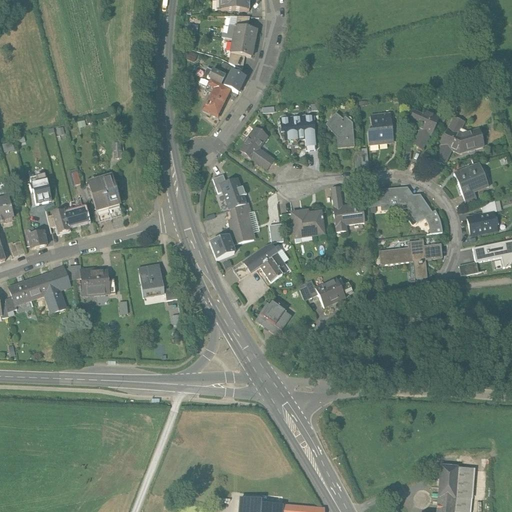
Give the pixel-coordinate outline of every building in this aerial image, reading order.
[(219,0),(219,14),(250,14),(250,5),(247,5),(248,1),(251,1),(252,0),(219,0)] [(235,29),(248,31),(249,19),(237,19),(235,29)] [(248,31),(235,29),(232,42),(256,46),(258,33),(248,31)] [(256,46),(232,42),(230,56),(245,59),(253,61),(256,46)] [(198,57),(188,53),(185,60),(195,64),(198,57)] [(245,59),(230,56),(228,65),(242,72),(245,59)] [(208,70),(202,82),(221,90),(225,79),(208,70)] [(232,74),(224,91),(231,95),(238,97),(246,80),(232,74)] [(221,90),(202,82),(199,87),(206,90),(204,94),(211,97),(203,113),(219,121),(231,95),(224,91),(221,90)] [(422,117),(414,114),(407,128),(420,134),(413,148),(423,153),(430,138),(431,139),(440,120),(424,113),(422,117)] [(343,123),(336,117),(326,128),(337,141),(338,151),(354,149),(352,126),(345,120),(343,123)] [(368,129),(370,148),(393,146),(390,117),(370,119),(371,128),(368,129)] [(314,118),(280,121),(281,138),(284,138),(285,144),(288,144),(288,149),(298,148),(298,143),(305,142),(306,152),(316,151),(314,118)] [(465,125),(453,119),(433,163),(445,169),(452,154),(459,157),(483,151),(478,132),(466,135),(462,132),(465,125)] [(269,140),(254,129),(237,153),(266,174),(274,162),(260,152),(269,140)] [(34,159),(44,156),(42,149),(32,151),(34,159)] [(411,149),(403,149),(402,162),(410,163),(411,149)] [(360,152),(360,159),(361,170),(368,169),(367,151),(360,152)] [(479,167),(453,177),(465,208),(477,203),(475,198),(489,192),(479,167)] [(219,170),(214,175),(220,182),(225,177),(219,170)] [(77,171),(68,174),(72,188),(81,186),(77,171)] [(99,183),(109,214),(121,211),(112,179),(99,183)] [(99,183),(87,187),(96,218),(109,214),(99,183)] [(220,189),(229,212),(249,205),(251,205),(248,197),(245,186),(239,188),(237,183),(220,189)] [(0,229),(13,226),(2,185),(0,185),(0,229)] [(408,191),(379,193),(380,195),(381,209),(381,214),(407,212),(417,227),(420,225),(430,238),(443,237),(442,232),(423,198),(413,199),(408,191)] [(260,192),(248,197),(251,205),(263,199),(260,192)] [(381,209),(380,195),(368,196),(370,210),(381,209)] [(342,198),(331,199),(336,236),(347,235),(346,229),(364,226),(361,207),(343,209),(342,198)] [(33,201),(35,210),(37,210),(44,209),(41,199),(33,201)] [(73,210),(63,213),(63,214),(69,233),(88,228),(80,201),(71,204),(73,210)] [(249,205),(229,212),(231,221),(227,223),(233,239),(236,248),(256,242),(249,216),(251,215),(249,205)] [(30,235),(42,232),(39,216),(37,210),(35,210),(25,213),(30,235)] [(121,211),(109,214),(111,221),(123,217),(121,211)] [(308,213),(291,215),(294,243),(325,239),(322,214),(308,216),(308,213)] [(42,232),(43,237),(50,235),(49,230),(46,219),(45,214),(39,216),(42,232)] [(63,214),(52,218),(55,229),(58,240),(70,237),(69,233),(63,214)] [(98,225),(111,221),(109,214),(96,218),(98,225)] [(467,220),(470,238),(496,234),(493,216),(467,220)] [(55,229),(52,218),(46,219),(49,230),(55,229)] [(42,232),(30,235),(30,237),(27,238),(30,254),(46,250),(43,237),(42,232)] [(228,238),(210,244),(217,263),(234,257),(232,250),(228,241),(228,238)] [(20,244),(9,248),(13,259),(24,255),(20,244)] [(408,251),(379,254),(380,269),(413,266),(415,283),(427,282),(425,264),(442,263),(441,248),(424,249),(423,244),(407,246),(408,251)] [(511,245),(470,254),(472,267),(499,262),(501,273),(511,270),(511,263),(511,259),(511,245)] [(265,252),(243,267),(248,276),(250,279),(261,272),(271,286),(283,278),(272,263),(278,258),(273,250),(265,252)] [(286,268),(278,258),(272,263),(283,278),(288,274),(284,269),(286,268)] [(159,267),(138,270),(143,301),(164,298),(163,293),(159,267)] [(248,276),(243,267),(234,273),(239,282),(248,276)] [(51,275),(7,290),(10,300),(14,311),(43,301),(49,318),(67,312),(61,294),(71,290),(68,283),(64,270),(63,268),(50,272),(51,275)] [(80,268),(64,270),(68,283),(81,282),(80,273),(80,268)] [(457,270),(459,281),(468,279),(466,268),(457,270)] [(94,271),(80,273),(81,282),(83,301),(109,298),(109,297),(108,284),(107,273),(94,274),(94,271)] [(337,281),(315,291),(318,297),(324,311),(346,302),(344,298),(341,291),(337,281)] [(318,297),(315,291),(311,283),(305,286),(306,289),(311,300),(318,297)] [(349,287),(341,291),(344,298),(353,294),(349,287)] [(311,300),(306,289),(299,292),(304,304),(312,301),(311,300)] [(174,291),(163,293),(164,298),(165,303),(176,301),(174,291)] [(14,311),(10,300),(5,302),(5,307),(7,316),(15,313),(14,311)] [(127,304),(117,305),(119,318),(129,316),(127,304)] [(270,311),(266,308),(255,324),(278,340),(292,321),(272,307),(270,311)] [(440,464),(435,511),(455,511),(459,467),(459,465),(440,464)] [(470,511),(474,468),(459,467),(455,511),(470,511)] [(259,502),(239,501),(237,511),(258,511),(259,505),(259,502)]
